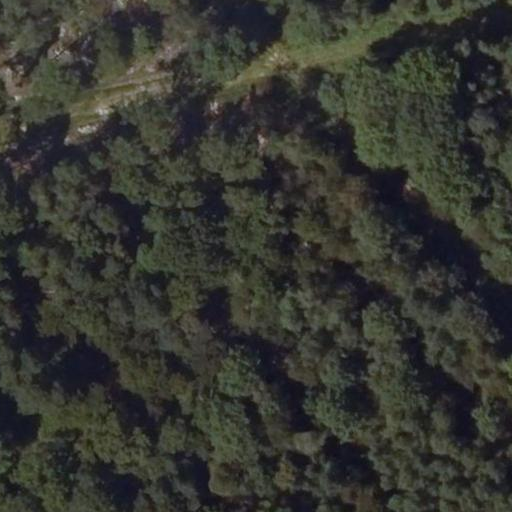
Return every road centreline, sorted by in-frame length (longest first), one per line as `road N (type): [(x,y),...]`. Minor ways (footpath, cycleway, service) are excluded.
road 1 (track): [(511,326),(277,64)]
road 2 (track): [(277,64),(0,120)]
road 3 (track): [(277,64),(511,14)]
